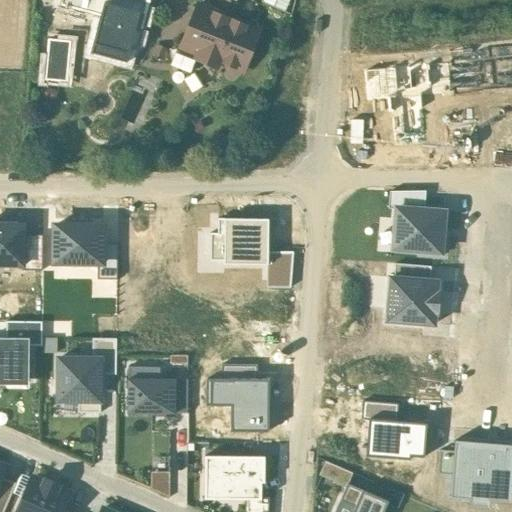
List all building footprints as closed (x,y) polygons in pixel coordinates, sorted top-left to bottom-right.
[(142,0),(61,0),(60,5),(101,16),(92,52),(127,61),(142,0)] [(289,10),(292,0),(266,0),(266,1),(289,10)] [(259,30),(197,5),(181,46),(197,53),(195,58),(218,68),(220,62),(243,71),(259,30)] [(70,40),(48,38),(44,79),(66,81),(70,40)] [(447,63),(366,71),(368,100),(388,98),(389,111),(393,110),(396,144),(425,141),(421,95),(450,92),(447,63)] [(396,208),(424,210),(426,191),(390,191),(388,208),(396,208)] [(393,249),(442,252),(445,212),(424,210),(396,208),(393,249)] [(224,262),(267,263),(267,252),(268,219),(219,219),(218,233),(210,233),(210,260),(224,260),(224,262)] [(0,223),(0,265),(23,265),(24,235),(24,223),(0,223)] [(103,224),(55,224),(55,264),(98,264),(103,264),(103,244),(103,224)] [(24,235),(23,265),(23,269),(42,269),(42,235),(24,235)] [(103,264),(98,264),(98,278),(116,278),(117,244),(103,244),(103,264)] [(293,252),(267,252),(267,263),(267,287),(290,287),(293,252)] [(395,263),(394,277),(429,280),(430,266),(395,263)] [(390,277),(387,320),(434,323),(435,315),(438,315),(440,290),(437,290),(438,280),(429,280),(394,277),(390,277)] [(29,338),(29,344),(40,344),(41,322),(7,321),(6,338),(29,338)] [(6,338),(0,337),(0,383),(29,383),(29,344),(29,338),(6,338)] [(101,358),(101,372),(115,372),(116,338),(93,338),(92,358),(101,358)] [(59,357),(58,400),(100,400),(101,372),(101,358),(92,358),(59,357)] [(221,365),(221,379),(257,379),(257,365),(221,365)] [(159,379),(159,367),(129,366),(129,411),(173,412),(174,379),(159,379)] [(174,379),(173,412),(186,412),(187,379),(174,379)] [(231,430),(268,430),(268,380),(257,379),(221,379),(211,379),(210,404),(231,405),(231,430)] [(369,418),(395,421),(396,404),(363,401),(362,418),(369,418)] [(395,421),(369,418),(366,455),(410,458),(410,455),(423,456),(426,423),(395,421)] [(511,445),(456,440),(455,451),(453,474),(451,496),(470,498),(470,505),(488,506),(489,499),(510,501),(511,491),(511,478),(511,445)] [(438,472),(453,474),(455,451),(440,450),(438,472)] [(263,456),(205,456),(205,497),(245,498),(260,498),(261,481),(263,481),(263,456)] [(319,475),(347,487),(348,484),(353,473),(325,461),(319,475)] [(60,511),(62,508),(71,489),(32,472),(15,511),(60,511)] [(169,472),(152,472),(151,489),(169,496),(169,472)] [(3,511),(16,483),(1,476),(0,478),(0,511),(3,511)] [(384,511),(389,502),(348,484),(347,487),(335,511),(384,511)] [(267,511),(268,498),(260,498),(245,498),(245,511),(267,511)]
